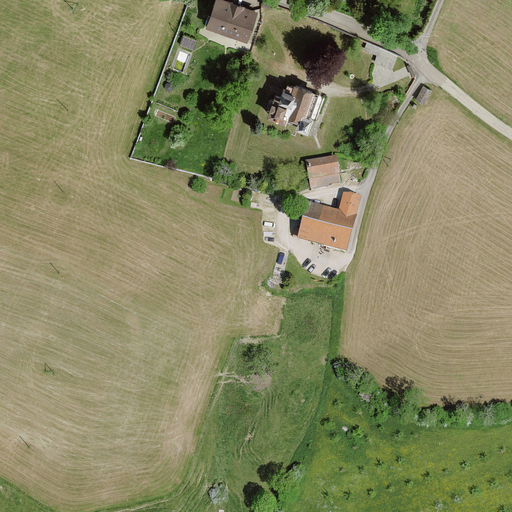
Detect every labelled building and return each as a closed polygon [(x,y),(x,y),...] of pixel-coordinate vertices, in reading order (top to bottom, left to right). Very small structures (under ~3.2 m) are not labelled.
[(254,11),(224,0),(211,0),(202,25),(243,41),(254,11)] [(312,89),(279,78),(267,114),(305,127),(310,113),(304,111),(312,89)] [(422,84),(415,98),(424,102),(431,89),(422,84)] [(334,157),(304,163),(309,189),(339,183),(334,157)] [(361,198),(343,193),(339,211),(306,203),(296,239),(347,253),(361,198)]
